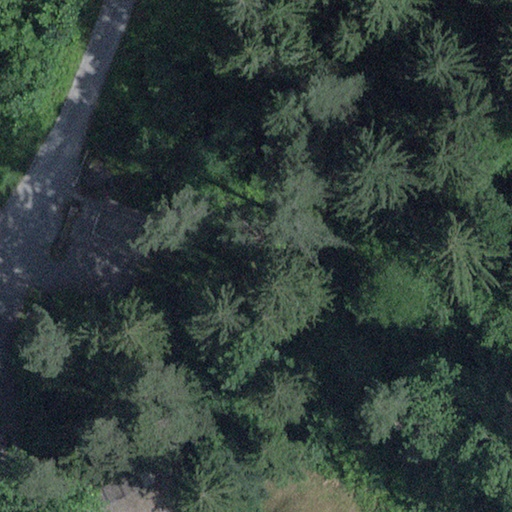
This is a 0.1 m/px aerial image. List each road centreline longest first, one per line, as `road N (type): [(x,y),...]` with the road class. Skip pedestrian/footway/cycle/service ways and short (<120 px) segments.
road 1 (track): [(134,0),(0,261)]
road 2 (track): [(0,254),(6,248),(24,511)]
